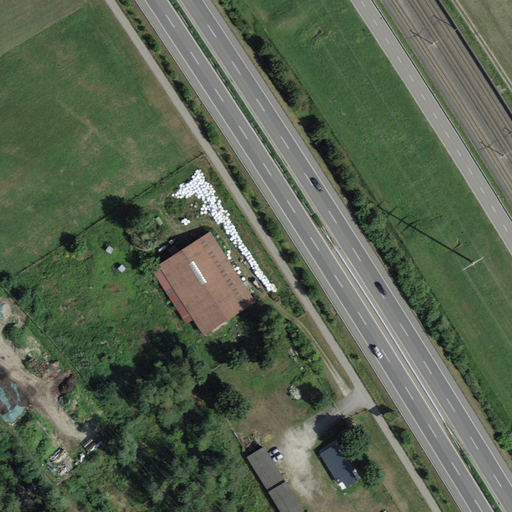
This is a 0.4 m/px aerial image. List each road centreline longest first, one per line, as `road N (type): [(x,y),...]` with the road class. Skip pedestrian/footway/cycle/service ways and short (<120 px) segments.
road 1 (unclassified): [(108,0),(251,212),(435,511)]
road 2 (motorway): [(153,0),(478,511)]
road 3 (motorway): [(511,511),(188,0)]
road 4 (unclassified): [(511,240),(360,0)]
